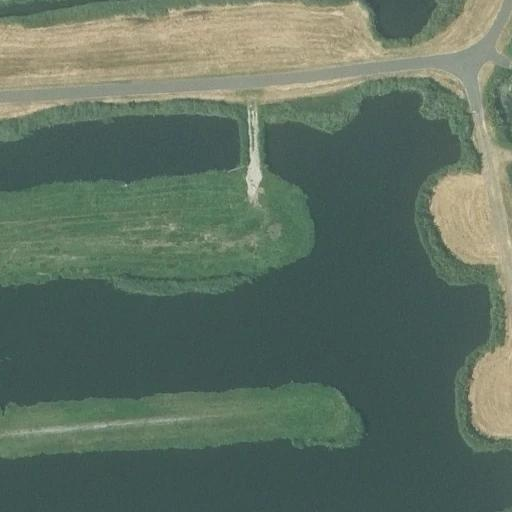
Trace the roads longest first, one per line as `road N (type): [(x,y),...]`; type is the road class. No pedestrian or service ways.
road 1 (unclassified): [(0,100),(466,59)]
road 2 (track): [(466,59),(511,285)]
